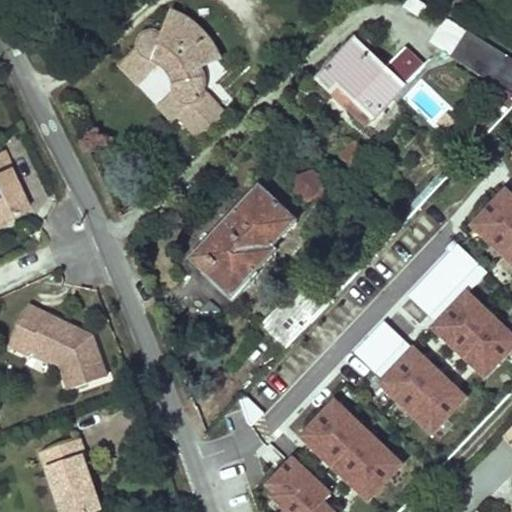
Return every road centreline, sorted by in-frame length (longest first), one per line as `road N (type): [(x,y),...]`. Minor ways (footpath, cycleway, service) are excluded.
road 1 (residential): [(0,29),(105,231),(207,511)]
road 2 (unknown): [(499,185),(206,508)]
